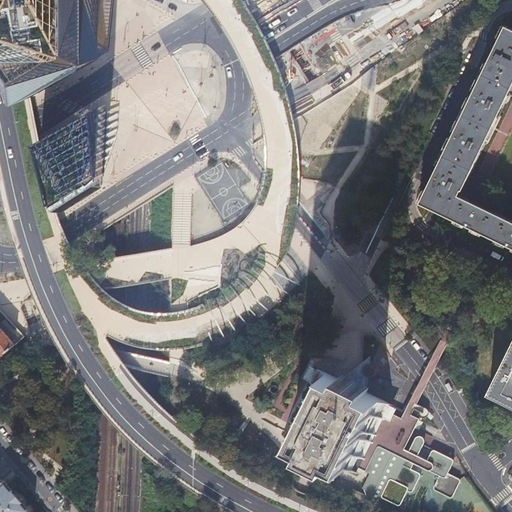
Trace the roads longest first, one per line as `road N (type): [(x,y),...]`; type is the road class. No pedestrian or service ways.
road 1 (primary): [(0,75),(30,221),(75,342),(134,421),(206,481),(259,511)]
road 2 (tertiary): [(228,129),(429,381),(511,508)]
road 3 (primary): [(8,256),(67,233),(228,129)]
road 4 (primary): [(196,21),(0,145)]
road 5 (secondary): [(311,82),(447,0)]
road 6 (secondary): [(433,0),(345,55),(316,57)]
